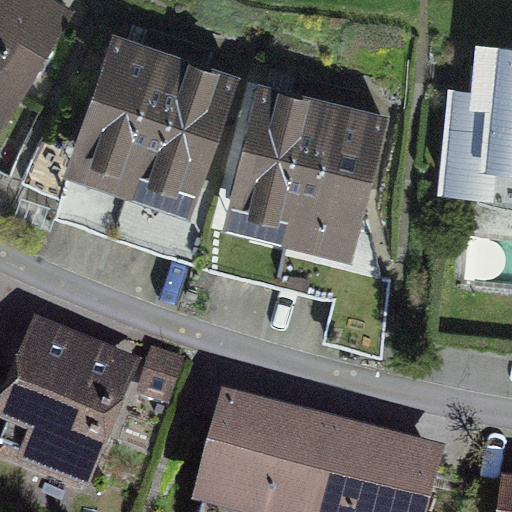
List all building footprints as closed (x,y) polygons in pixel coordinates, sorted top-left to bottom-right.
[(33,0),(0,0),(0,109),(58,15),(33,0)] [(122,186),(162,64),(101,44),(61,167),(122,186)] [(436,92),(418,90),(407,188),(511,199),(511,54),(441,47),(436,92)] [(223,84),(162,64),(122,186),(183,206),(223,84)] [(286,236),(320,111),(258,95),(224,219),(286,236)] [(381,128),(320,111),(286,236),(348,252),(381,128)] [(0,463),(56,489),(108,375),(2,327),(0,330),(0,463)] [(171,369),(145,358),(129,397),(155,408),(171,369)] [(175,511),(271,511),(294,435),(186,404),(156,506),(175,511)] [(388,511),(401,467),(294,435),(271,511),(388,511)] [(487,511),(511,511),(511,499),(489,497),(487,511)]
